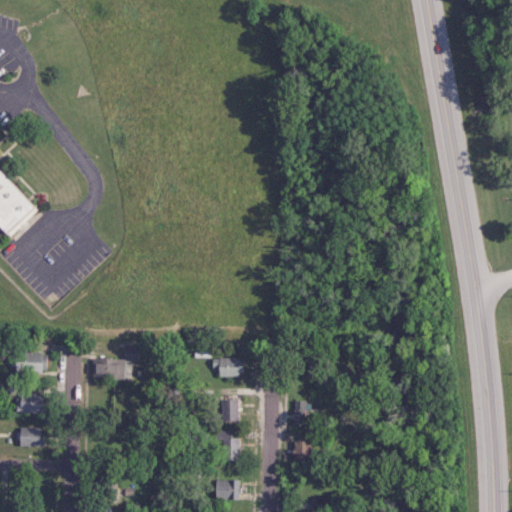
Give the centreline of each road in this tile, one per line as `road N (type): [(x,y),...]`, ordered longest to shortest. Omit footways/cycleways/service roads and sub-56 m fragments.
road 1 (tertiary): [(497,511),(475,291),(424,0)]
road 2 (residential): [(269,511),(272,376)]
